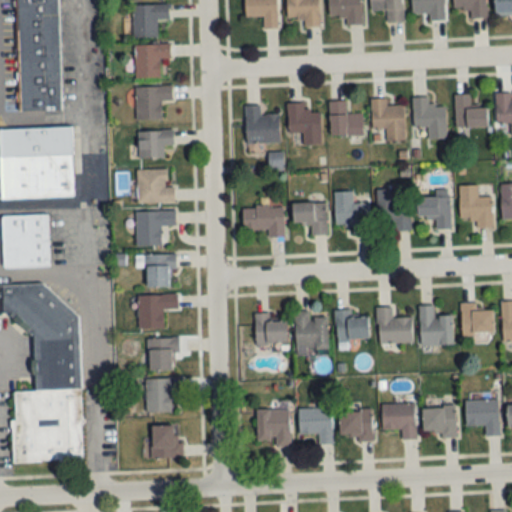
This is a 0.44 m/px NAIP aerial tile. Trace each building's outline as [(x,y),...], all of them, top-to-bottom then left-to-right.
[(14,0),(17,112),(61,111),(58,0),(14,0)] [(264,29),(278,29),(278,0),(245,0),(245,17),(264,17),(264,29)] [(303,27),(320,26),(319,0),(286,0),(287,18),(303,17),(303,27)] [(328,0),(328,17),(346,17),(346,25),(361,25),(360,0),(328,0)] [(403,22),(402,0),(369,0),(370,12),(385,11),(386,23),(403,22)] [(411,0),(412,14),(429,13),(429,21),(445,20),(443,0),(411,0)] [(453,0),(453,10),(469,9),(469,18),(486,17),(485,0),(453,0)] [(511,15),(511,0),(495,0),(495,15),(511,15)] [(157,37),(157,19),(170,19),(170,4),(134,4),(134,37),(157,37)] [(170,58),(170,44),(134,44),(134,77),(160,77),(160,58),(170,58)] [(136,120),(162,119),(161,100),(173,100),(172,85),(135,87),(136,120)] [(511,93),(497,93),(497,135),(511,135),(511,93)] [(455,94),(455,128),(488,128),(487,108),(470,108),(470,94),(455,94)] [(445,106),(428,106),(428,97),(413,97),(413,129),(429,128),(429,140),(446,139),(445,106)] [(371,130),(386,130),(386,141),(405,141),(404,106),(386,106),(386,98),(370,99),(371,130)] [(362,136),(362,113),(346,113),(346,100),(330,100),(330,136),(362,136)] [(320,111),(304,111),(303,102),(287,103),(288,133),(302,133),(303,144),(321,143),(320,111)] [(246,105),(246,142),(280,142),(279,114),(261,114),(261,105),(246,105)] [(74,197),(72,127),(0,128),(0,195),(0,199),(74,197)] [(174,131),(138,131),(138,159),(163,158),(163,146),(174,146),(174,131)] [(175,187),(166,187),(166,169),(137,170),(137,203),(175,203),(175,187)] [(511,219),(511,184),(501,184),(501,219),(511,219)] [(459,219),(475,218),(476,228),(493,228),(492,197),(478,197),(477,186),(459,186),(459,219)] [(376,190),(377,230),(410,230),(409,200),(395,200),(395,190),(376,190)] [(334,192),(335,225),(351,225),(351,233),(368,233),(368,203),(353,203),(352,192),(334,192)] [(450,197),(417,197),(417,217),(435,217),(435,229),(450,229),(450,197)] [(326,203),(293,203),(293,224),(311,225),(310,235),(325,235),(326,203)] [(243,206),(243,230),(268,230),(268,238),(283,238),(283,206),(243,206)] [(164,226),(176,226),(175,210),(135,211),(136,245),(164,245),(164,226)] [(49,267),(48,215),(2,216),(3,268),(49,267)] [(136,255),(136,265),(146,265),(146,287),(174,287),(174,254),(136,255)] [(78,313),(57,314),(56,283),(0,285),(0,315),(16,315),(16,336),(33,335),(35,391),(14,392),(15,419),(11,419),(13,462),(84,460),(78,313)] [(178,295),(138,295),(138,329),(163,329),(163,310),(178,309),(178,295)] [(511,343),(511,302),(501,302),(501,343),(511,343)] [(477,311),(477,303),(461,303),(462,335),(494,335),(493,310),(477,311)] [(453,345),(452,316),(434,316),(434,306),(419,306),(420,346),(453,345)] [(412,317),(392,317),(392,307),(377,307),(377,343),(412,343),(412,317)] [(368,316),(351,317),(350,309),(334,311),(337,341),(369,339),(368,316)] [(295,349),(328,348),(327,318),(309,318),(309,311),(294,311),(295,349)] [(255,344),(288,344),(288,322),(269,322),(269,313),(255,313),(255,344)] [(148,371),(172,371),(172,357),(179,357),(179,339),(148,339),(148,371)] [(146,379),(146,412),(171,412),(171,393),(181,393),(181,379),(146,379)] [(485,436),(499,436),(499,400),(465,401),(465,425),(484,425),(485,436)] [(382,404),(382,429),(401,429),(401,440),(415,440),(415,404),(382,404)] [(455,406),(422,407),(423,436),(456,436),(455,406)] [(332,408),(299,409),(299,435),(317,435),(317,444),(333,444),(332,408)] [(257,409),(257,440),(274,440),(274,446),(290,446),(290,409),(257,409)] [(355,435),(356,442),(372,441),(371,410),(340,411),(340,436),(355,435)] [(182,443),(176,443),(176,426),(152,426),(152,460),(182,460),(182,443)]
